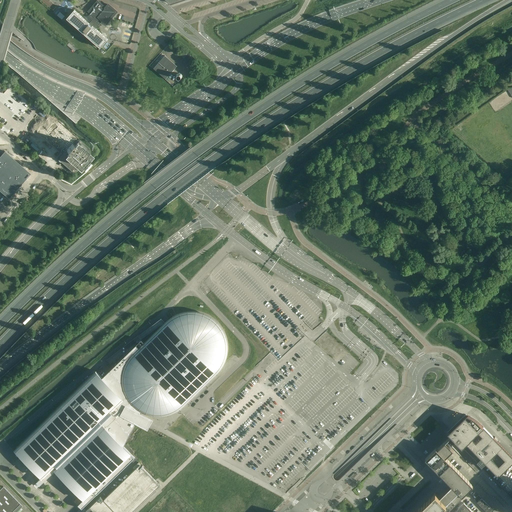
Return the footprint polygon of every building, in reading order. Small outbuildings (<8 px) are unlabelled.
[(74,10),(67,18),(91,39),(100,48),(108,39),(95,29),(102,21),(105,25),(117,12),(108,5),(106,8),(97,0),(87,12),(90,14),(88,16),(89,17),(92,20),(89,23),(74,10)] [(153,69),(166,80),(177,67),(177,66),(165,56),(165,55),(153,69)] [(72,172),(78,165),(78,166),(82,162),(84,163),(87,160),(85,158),(89,154),(87,153),(87,152),(87,151),(87,150),(86,148),(85,148),(79,142),(77,143),(72,138),(71,140),(49,120),(47,122),(46,120),(43,123),(43,122),(41,124),(42,125),(39,127),(41,129),(40,130),(65,152),(60,158),(61,159),(63,160),(61,162),(72,172)] [(4,151),(0,155),(0,168),(20,186),(30,173),(4,151)] [(0,190),(9,198),(16,190),(20,186),(0,168),(0,190)] [(141,340),(138,336),(106,360),(109,365),(115,360),(118,363),(102,378),(95,371),(14,449),(41,477),(36,482),(37,483),(35,484),(38,486),(39,485),(40,486),(55,470),(84,499),(78,505),(81,508),(83,507),(86,503),(87,504),(135,458),(124,446),(135,425),(135,424),(137,421),(140,424),(141,422),(142,422),(143,422),(144,422),(144,421),(145,421),(145,420),(145,419),(144,419),(144,418),(144,416),(140,414),(141,412),(143,413),(144,414),(145,414),(147,414),(148,415),(149,415),(151,416),(153,416),(155,416),(156,416),(159,416),(161,416),(164,416),(165,416),(167,415),(168,415),(169,415),(170,414),(173,413),(175,412),(176,412),(177,411),(179,410),(180,410),(181,409),(182,408),(184,406),(218,373),(219,372),(220,370),(221,369),(222,368),(223,367),(223,366),(224,364),(225,363),(225,362),(226,360),(226,359),(227,358),(227,356),(227,355),(228,353),(228,352),(228,350),(228,348),(228,347),(228,345),(228,343),(228,342),(227,340),(227,338),(227,336),(226,335),(225,333),(225,332),(224,330),(223,329),(222,327),(221,326),(220,324),(219,323),(218,322),(217,321),(216,320),(214,319),(213,318),(211,317),(210,316),(209,315),(207,314),(205,313),(203,313),(201,312),(200,312),(198,311),(197,311),(195,311),(194,311),(193,311),(191,311),(190,311),(188,311),(187,311),(185,311),(184,311),(182,312),(181,312),(180,312),(178,313),(177,314),(175,315),(173,315),(172,316),(171,317),(170,317),(169,318),(168,319),(166,320),(164,322),(163,324),(144,342),(141,340)] [(511,463),(511,456),(494,438),(480,423),(478,422),(476,420),(473,418),(470,417),(468,416),(449,434),(450,436),(451,436),(462,447),(465,443),(480,459),(477,462),(481,467),(485,464),(498,477),(511,463)] [(451,436),(437,449),(436,448),(425,459),(426,460),(449,483),(451,486),(444,492),(455,503),(457,501),(462,497),(473,486),(445,458),(449,454),(453,450),(450,447),(447,444),(449,442),(448,441),(447,440),(451,436)] [(133,511),(160,486),(143,468),(144,467),(142,466),(141,466),(140,465),(103,500),(100,497),(90,507),(87,504),(86,503),(83,507),(86,511),(84,511),(133,511)] [(400,477),(372,505),(374,507),(403,479),(400,477)] [(0,508),(3,511),(16,511),(22,507),(22,506),(3,486),(1,488),(0,486),(0,508)] [(445,511),(455,503),(444,492),(439,497),(435,493),(429,499),(425,503),(424,505),(423,504),(420,508),(415,511),(445,511)] [(464,502),(456,510),(453,511),(472,511),(469,508),(470,506),(469,504),(467,506),(464,502)]
